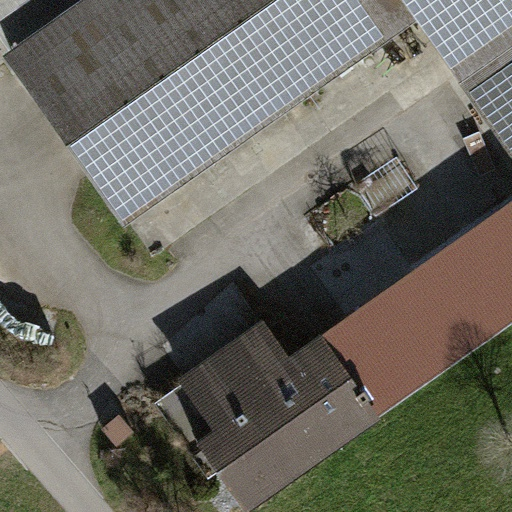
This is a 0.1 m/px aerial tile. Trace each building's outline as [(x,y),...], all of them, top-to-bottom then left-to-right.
[(511,0),(115,0),(20,66),(121,211),(410,11),(458,78),(466,72),(511,40),(511,0)] [(511,40),(466,72),(511,138),(511,40)] [(511,310),(511,222),(326,351),(368,411),(511,310)] [(371,416),(368,411),(326,351),(319,341),(288,362),(263,325),(186,379),(236,451),(227,457),(254,496),(371,416)] [(136,432),(121,414),(102,429),(118,448),(136,432)]
